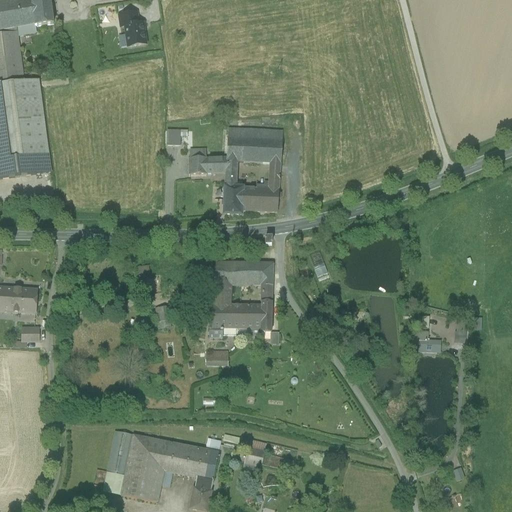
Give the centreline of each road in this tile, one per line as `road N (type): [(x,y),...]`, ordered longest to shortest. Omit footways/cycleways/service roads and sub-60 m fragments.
road 1 (residential): [(279,230),(289,301),(389,444),(416,511)]
road 2 (tertiary): [(279,230),(0,234)]
road 3 (tertiary): [(511,153),(348,215),(279,230)]
road 4 (track): [(405,0),(448,178)]
